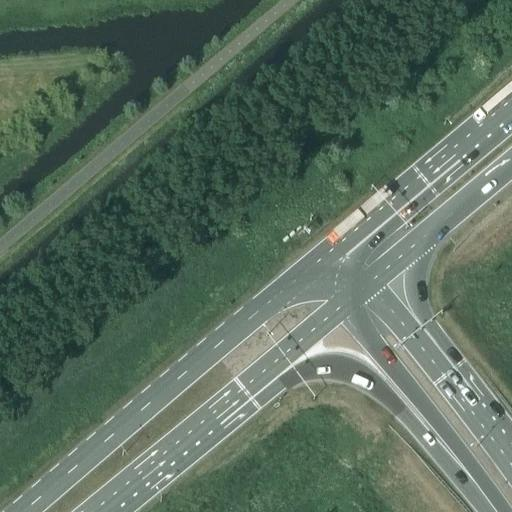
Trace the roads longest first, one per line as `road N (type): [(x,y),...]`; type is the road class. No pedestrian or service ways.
road 1 (primary): [(325,254),(23,511)]
road 2 (motorway): [(511,98),(325,254)]
road 3 (primary): [(511,467),(364,286)]
road 4 (primary): [(242,389),(307,369),(347,369),(445,445)]
road 5 (primary): [(92,511),(242,389)]
road 6 (motorway): [(364,286),(511,163)]
road 7 (primary): [(343,304),(432,416),(445,445)]
road 8 (primary): [(242,389),(343,304)]
